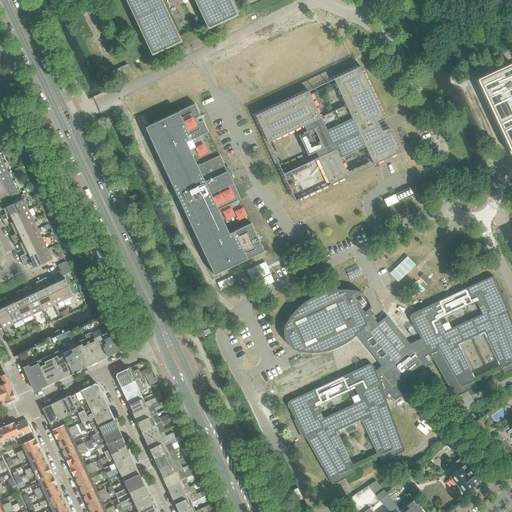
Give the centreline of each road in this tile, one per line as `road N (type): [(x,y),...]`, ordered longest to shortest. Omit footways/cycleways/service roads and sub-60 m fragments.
road 1 (tertiary): [(3,0),(162,342)]
road 2 (tertiary): [(171,337),(13,0)]
road 3 (tertiary): [(256,511),(171,337)]
road 4 (tertiary): [(162,342),(239,511)]
road 5 (residential): [(103,372),(169,511)]
